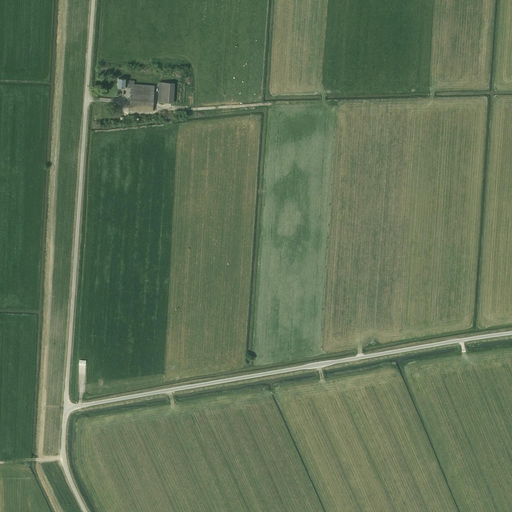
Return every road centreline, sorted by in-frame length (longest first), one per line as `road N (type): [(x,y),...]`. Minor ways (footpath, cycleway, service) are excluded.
road 1 (unclassified): [(511,333),(66,409)]
road 2 (unclassified): [(66,409),(93,0)]
